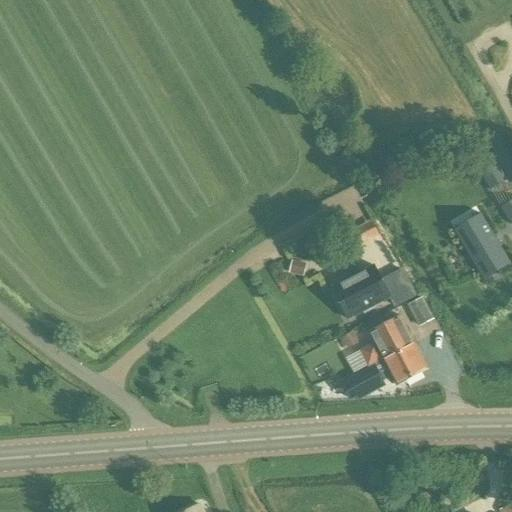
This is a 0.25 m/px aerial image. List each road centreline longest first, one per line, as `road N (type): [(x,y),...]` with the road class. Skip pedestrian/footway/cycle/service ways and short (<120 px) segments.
road 1 (primary): [(173,446),(511,428)]
road 2 (unclassified): [(0,314),(173,446)]
road 3 (primary): [(0,458),(173,446)]
